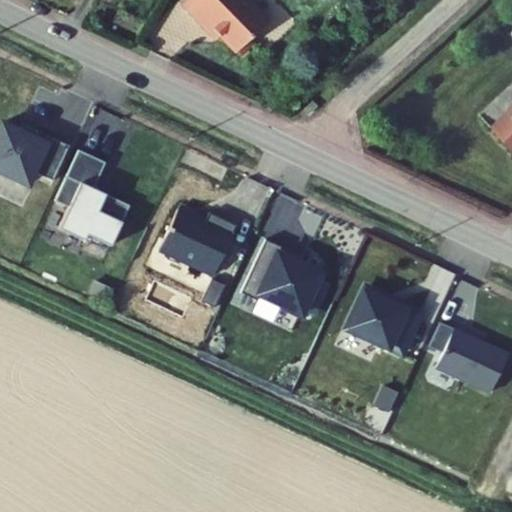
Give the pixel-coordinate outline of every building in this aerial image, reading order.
[(248,0),(189,0),(184,6),(205,26),(208,22),(239,53),(271,21),(248,0)] [(22,114),(4,155),(47,175),(52,164),(72,172),(89,137),(57,122),(54,129),(22,114)] [(511,114),(495,130),(511,147),(511,114)] [(98,142),(75,191),(89,197),(78,218),(104,230),(106,225),(130,235),(150,197),(114,179),(125,154),(98,142)] [(197,199),(178,241),(231,266),(255,215),(229,203),(225,212),(197,199)] [(286,231),(262,284),(277,290),(281,285),(302,295),(300,299),(320,308),(340,264),(299,245),(302,237),(286,231)] [(113,276),(130,283),(135,271),(117,263),(113,276)] [(246,276),(234,269),(224,288),(237,294),(246,276)] [(387,279),(368,320),(421,344),(440,304),(418,294),(416,299),(409,296),(412,291),(387,279)] [(511,338),(473,320),(456,358),(511,384),(511,381),(511,338)] [(394,403),(406,408),(414,391),(402,385),(394,403)]
